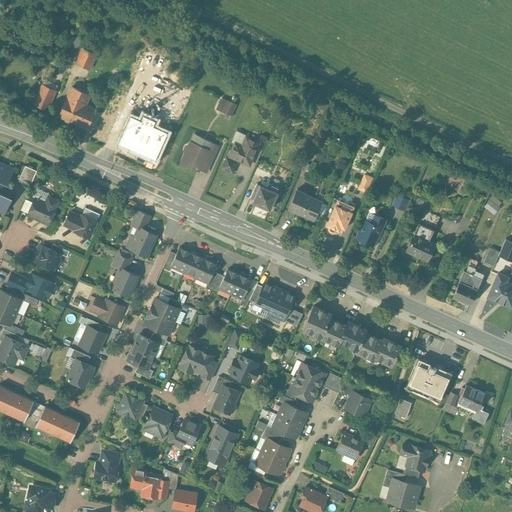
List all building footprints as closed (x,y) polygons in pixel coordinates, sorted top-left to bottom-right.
[(96,55),(82,49),(76,63),(89,69),(96,55)] [(45,79),(43,82),(55,88),(57,85),(45,79)] [(55,91),(42,85),(34,104),(47,110),(55,91)] [(89,95),(72,87),(59,116),(64,119),(65,121),(68,122),(70,121),(86,129),(95,109),(85,105),(89,95)] [(235,105),(227,101),(222,112),(230,115),(235,105)] [(259,143),(246,137),(242,147),(235,144),(230,156),(249,165),(259,143)] [(190,142),(189,145),(187,146),(184,151),(185,154),(181,162),(198,170),(203,159),(207,150),(206,149),(190,142)] [(217,146),(210,142),(206,149),(207,150),(203,159),(210,162),(217,146)] [(237,162),(226,157),(221,168),(232,173),(237,162)] [(0,179),(5,182),(7,183),(14,169),(0,162),(0,179)] [(37,171),(25,165),(19,179),(31,184),(37,171)] [(365,174),(358,189),(366,192),(372,178),(365,174)] [(0,192),(5,182),(0,179),(0,210),(4,213),(11,197),(0,192)] [(262,181),(260,186),(257,184),(251,196),(254,198),(252,203),(270,210),(277,193),(279,189),(262,181)] [(49,194),(36,188),(33,196),(35,197),(28,215),(48,224),(59,201),(48,197),(49,194)] [(306,193),(297,190),(289,208),(289,210),(298,214),(300,213),(314,219),(322,201),(305,194),(306,193)] [(408,200),(397,195),(393,205),(404,210),(408,200)] [(494,213),(503,202),(493,195),(484,206),(494,213)] [(355,204),(338,197),(335,205),(326,225),(328,226),(328,227),(328,228),(328,229),(329,230),(329,231),(330,231),(331,232),(332,232),(334,232),(335,232),(336,231),(337,230),(339,230),(340,227),(344,229),(355,204)] [(373,202),(371,203),(367,212),(368,212),(365,220),(357,238),(358,239),(360,243),(364,241),(373,245),(377,234),(379,234),(385,219),(377,215),(378,213),(373,202)] [(150,215),(138,210),(131,224),(139,227),(144,229),(150,215)] [(76,214),(70,211),(64,224),(70,227),(76,214)] [(97,221),(82,214),(81,217),(76,214),(70,227),(75,229),(74,231),(89,238),(97,221)] [(434,230),(418,223),(413,234),(406,251),(427,261),(435,244),(429,241),(434,230)] [(144,229),(139,227),(129,247),(147,255),(155,236),(147,232),(148,230),(144,229)] [(501,253),(511,256),(511,238),(506,236),(501,253)] [(69,251),(53,244),(50,249),(60,254),(67,257),(69,251)] [(50,249),(43,246),(36,261),(54,269),(55,266),(58,265),(60,259),(59,257),(60,254),(50,249)] [(185,249),(179,247),(176,254),(171,266),(183,272),(193,250),(186,247),(185,249)] [(490,248),(484,262),(494,266),(500,252),(490,248)] [(132,256),(119,250),(113,265),(120,268),(120,267),(126,270),(132,256)] [(198,255),(192,253),(193,250),(183,272),(196,277),(206,256),(199,252),(198,255)] [(170,251),(163,267),(169,270),(171,266),(176,254),(170,251)] [(206,256),(196,277),(208,282),(208,283),(213,271),(217,264),(211,261),(212,258),(206,256)] [(477,262),(471,259),(466,272),(472,274),(477,262)] [(126,270),(120,267),(120,268),(116,277),(118,278),(113,288),(129,295),(135,281),(134,277),(135,274),(126,270)] [(233,271),(228,268),(224,276),(219,288),(231,293),(240,271),(234,269),(233,271)] [(28,279),(12,271),(6,285),(22,292),(25,287),(24,287),(28,279)] [(213,271),(208,283),(208,282),(205,287),(211,290),(219,273),(213,271)] [(240,271),(231,293),(242,298),(243,298),(248,286),(251,279),(246,277),(247,274),(240,271)] [(466,272),(464,271),(458,282),(459,283),(453,297),(470,305),(476,290),(477,291),(482,279),(472,274),(466,272)] [(54,283),(31,272),(28,279),(24,287),(25,287),(48,297),(54,283)] [(219,273),(211,290),(217,293),(219,288),(224,276),(219,273)] [(507,277),(499,273),(488,296),(511,306),(511,284),(505,282),(507,277)] [(269,289),(257,283),(254,289),(249,300),(254,302),(252,305),(260,308),(269,289)] [(248,286),(243,298),(242,298),(240,303),(246,305),(249,300),(254,289),(248,286)] [(293,298),(269,287),(269,289),(260,308),(260,309),(283,320),(288,309),(293,298)] [(19,298),(0,288),(0,304),(16,312),(22,299),(19,298)] [(174,293),(163,288),(160,293),(170,297),(171,298),(174,293)] [(22,292),(19,298),(22,299),(35,305),(38,299),(22,292)] [(171,298),(170,297),(167,303),(180,309),(182,303),(171,298)] [(123,307),(107,300),(105,302),(97,298),(92,309),(100,313),(99,315),(116,323),(123,307)] [(167,303),(155,298),(150,310),(174,321),(180,309),(167,303)] [(16,312),(0,304),(0,319),(8,323),(10,324),(11,324),(16,312)] [(319,309),(313,306),(302,329),(320,337),(329,317),(329,318),(331,314),(324,311),(324,310),(319,308),(319,309)] [(303,313),(291,308),(290,310),(288,309),(283,320),(297,326),(303,313)] [(174,321),(150,310),(144,323),(156,328),(168,334),(174,321)] [(103,325),(87,317),(83,324),(88,326),(89,326),(100,331),(103,325)] [(329,318),(329,317),(320,337),(338,345),(339,340),(346,325),(340,323),(340,322),(335,320),(329,318)] [(367,328),(348,320),(346,325),(346,326),(339,340),(357,348),(364,332),(365,332),(367,328)] [(24,330),(11,324),(10,324),(8,323),(5,329),(20,335),(22,336),(24,330)] [(100,331),(89,326),(88,326),(80,345),(97,352),(105,333),(100,331)] [(5,329),(4,328),(1,334),(5,336),(5,335),(18,341),(20,335),(5,329)] [(168,334),(156,328),(153,334),(166,340),(168,334)] [(244,334),(235,330),(229,344),(238,348),(244,334)] [(365,332),(364,332),(357,348),(355,351),(374,359),(376,355),(376,354),(382,340),(381,340),(375,337),(376,337),(371,334),(371,335),(365,332)] [(150,339),(139,334),(133,347),(153,356),(159,344),(159,343),(150,339)] [(153,334),(152,334),(150,339),(159,343),(159,344),(164,346),(167,340),(166,340),(153,334)] [(18,341),(5,335),(5,336),(0,347),(0,357),(14,364),(19,351),(25,353),(28,346),(18,341)] [(389,341),(383,338),(381,340),(382,340),(376,354),(376,355),(381,357),(380,360),(392,365),(401,346),(394,343),(394,342),(389,340),(389,341)] [(198,349),(189,345),(179,367),(192,372),(193,369),(201,372),(201,374),(211,379),(218,362),(213,360),(214,356),(207,353),(206,350),(200,348),(198,349)] [(153,356),(133,347),(127,360),(138,364),(147,369),(148,368),(153,356)] [(90,356),(74,349),(70,357),(76,359),(87,363),(90,356)] [(258,363),(240,355),(237,360),(234,359),(230,367),(233,369),(231,374),(249,382),(251,377),(255,378),(259,370),(255,368),(258,363)] [(453,374),(419,358),(405,388),(439,404),(453,374)] [(87,363),(76,359),(67,379),(74,382),(75,384),(79,387),(82,385),(84,387),(93,366),(87,363)] [(325,373),(302,363),(289,390),(289,391),(297,395),(312,401),(325,373)] [(147,369),(138,364),(135,372),(150,378),(153,370),(148,368),(147,369)] [(345,379),(330,372),(324,386),(339,393),(340,391),(345,379)] [(219,376),(212,390),(219,394),(223,385),(228,387),(230,381),(219,376)] [(356,385),(345,379),(340,391),(351,396),(353,391),(356,385)] [(489,413),(479,408),(486,393),(466,384),(464,388),(462,387),(459,393),(461,394),(458,402),(459,402),(458,404),(468,409),(469,407),(476,410),(472,419),(483,424),(489,413)] [(30,424),(39,403),(33,400),(0,385),(0,410),(24,421),(23,421),(30,424)] [(228,387),(223,385),(219,394),(214,406),(229,413),(230,412),(232,411),(235,406),(234,403),(239,392),(228,387)] [(297,395),(289,391),(289,390),(284,388),(281,394),(295,400),(297,395)] [(353,391),(351,396),(345,408),(363,416),(371,399),(368,398),(368,395),(364,393),(361,395),(353,391)] [(458,395),(451,391),(446,402),(453,405),(458,395)] [(143,400),(125,392),(117,410),(118,410),(120,413),(125,415),(127,414),(134,418),(135,418),(142,402),(143,400)] [(295,400),(281,394),(278,400),(284,402),(295,407),(297,401),(295,400)] [(412,402),(401,398),(394,413),(405,417),(412,402)] [(148,405),(142,402),(135,418),(134,418),(140,421),(148,405)] [(295,407),(284,402),(278,415),(301,425),(307,412),(295,407)] [(39,403),(30,424),(36,427),(70,442),(69,442),(70,443),(80,421),(79,421),(46,406),(39,403)] [(172,415),(153,407),(144,429),(162,437),(172,415)] [(301,425),(278,415),(272,427),(283,432),(295,438),(301,425)] [(200,425),(185,418),(178,432),(173,443),(181,447),(183,442),(186,441),(192,444),(194,437),(197,437),(199,433),(197,431),(200,425)] [(239,429),(223,422),(220,427),(237,434),(239,429)] [(283,432),(272,427),(267,424),(264,430),(281,438),(283,432)] [(219,426),(206,455),(224,464),(237,434),(220,427),(219,426)] [(178,432),(172,429),(167,440),(173,443),(178,432)] [(281,438),(264,430),(262,436),(267,439),(267,438),(278,443),(281,438)] [(377,438),(361,431),(358,438),(363,441),(363,442),(372,446),(377,438)] [(358,438),(344,432),(336,449),(338,450),(339,452),(342,454),(345,453),(341,460),(352,465),(355,457),(356,458),(363,442),(363,441),(358,438)] [(278,443),(267,438),(267,439),(261,451),(284,461),(290,448),(278,443)] [(430,450),(412,445),(403,443),(400,453),(409,456),(406,465),(420,470),(424,470),(425,465),(426,465),(428,457),(430,450)] [(119,454),(103,451),(102,459),(118,461),(119,454)] [(284,461),(261,451),(256,463),(256,464),(267,469),(278,474),(284,461)] [(118,461),(102,459),(101,463),(97,462),(94,478),(115,482),(118,466),(117,465),(118,461)] [(187,472),(190,462),(184,460),(181,471),(187,472)] [(267,469),(256,464),(256,463),(250,461),(247,467),(249,468),(264,474),(267,469)] [(420,470),(406,465),(405,465),(403,473),(405,474),(418,478),(420,470)] [(146,470),(134,468),(131,485),(143,487),(142,495),(158,498),(159,493),(161,480),(161,477),(146,475),(146,470)] [(171,471),(164,468),(162,480),(169,481),(171,471)] [(264,474),(249,468),(245,476),(251,479),(253,480),(253,479),(262,483),(265,475),(264,474)] [(403,473),(387,469),(385,476),(393,479),(393,478),(403,481),(405,474),(403,473)] [(178,474),(171,471),(169,481),(168,488),(175,489),(176,489),(178,474)] [(403,481),(393,478),(393,479),(387,500),(411,507),(411,504),(414,505),(420,486),(403,481)] [(262,483),(253,479),(253,480),(251,479),(248,486),(251,488),(246,500),(263,508),(272,488),(262,483)] [(162,480),(161,480),(159,493),(167,495),(168,488),(169,481),(162,480)] [(47,490),(30,486),(27,497),(30,498),(29,503),(28,504),(42,506),(52,509),(55,495),(48,493),(48,492),(47,490)] [(324,495),(305,486),(301,494),(304,495),(300,505),(315,511),(319,511),(327,497),(327,496),(324,495)] [(344,493),(329,486),(324,495),(327,496),(327,497),(340,503),(344,493)] [(176,489),(175,489),(172,508),(184,510),(186,511),(191,511),(193,511),(196,493),(176,489)] [(40,511),(42,506),(28,504),(29,503),(26,502),(25,509),(36,511),(40,511)]
